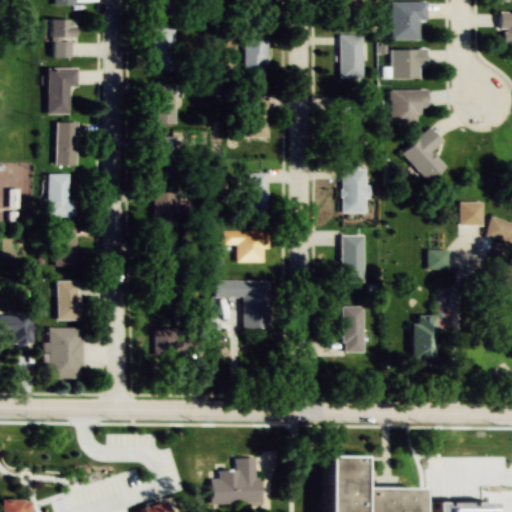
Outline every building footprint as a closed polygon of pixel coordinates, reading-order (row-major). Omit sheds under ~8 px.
[(150,0),(150,15),(174,15),(173,0),(150,0)] [(242,0),(242,21),(267,21),(267,0),(242,0)] [(336,0),(337,8),(358,8),(358,0),(336,0)] [(388,39),(415,39),(415,19),(423,19),(423,1),(388,1),(388,39)] [(511,11),(498,12),(498,41),(511,41),(511,11)] [(47,18),(47,57),(69,57),(69,18),(47,18)] [(174,28),(151,28),(151,70),(174,70),(174,28)] [(335,80),(360,80),(360,34),(335,34),(335,80)] [(241,35),(241,80),(264,80),(264,35),(241,35)] [(388,49),(388,78),(415,78),(415,66),(424,66),(424,49),(388,49)] [(42,113),(66,113),(66,86),(73,86),(73,68),(42,68),(42,113)] [(151,84),(151,124),(173,124),(173,84),(151,84)] [(388,89),(388,123),(415,123),(415,108),(424,108),(424,89),(388,89)] [(265,97),(244,97),(244,137),(265,137),(265,97)] [(336,104),(336,137),(358,137),(358,104),(336,104)] [(54,162),(53,117),(73,117),(73,162),(54,162)] [(399,153),(426,181),(442,166),(428,151),(439,141),(426,127),(399,153)] [(175,179),(175,136),(152,136),(152,179),(175,179)] [(338,213),(362,213),(362,169),(338,169),(338,213)] [(75,200),(67,199),(67,174),(45,173),(45,217),(75,217),(75,200)] [(242,173),(242,216),(263,216),(263,173),(242,173)] [(152,234),(174,234),(174,192),(152,192),(152,234)] [(481,236),(511,245),(511,223),(487,216),(481,236)] [(53,267),(75,267),(75,226),(53,226),(53,267)] [(233,245),(233,262),(263,262),(263,230),(220,230),(220,245),(233,245)] [(338,283),(360,283),(360,235),(338,235),(338,283)] [(152,287),(176,287),(176,244),(152,244),(152,287)] [(445,249),(424,249),(423,269),(444,269),(445,249)] [(53,319),(77,319),(77,280),(53,280),(53,319)] [(240,297),(240,328),(267,328),(267,280),(212,280),(212,297),(240,297)] [(360,306),(338,306),(338,351),(360,351),(360,306)] [(0,334),(7,334),(7,344),(28,344),(28,315),(0,315),(0,334)] [(428,358),(428,315),(407,315),(407,358),(428,358)] [(151,327),(151,354),(169,355),(169,328),(151,327)] [(77,378),(77,328),(45,328),(45,378),(77,378)] [(0,472),(43,472),(43,452),(0,452),(0,472)] [(318,456),(318,511),(410,511),(410,487),(353,487),(353,456),(318,456)] [(208,504),(257,503),(256,477),(251,477),(250,457),(231,458),(232,470),(214,470),(214,479),(207,479),(208,504)] [(24,511),(25,499),(0,499),(0,511),(24,511)] [(135,508),(135,511),(161,511),(158,501),(135,508)]
